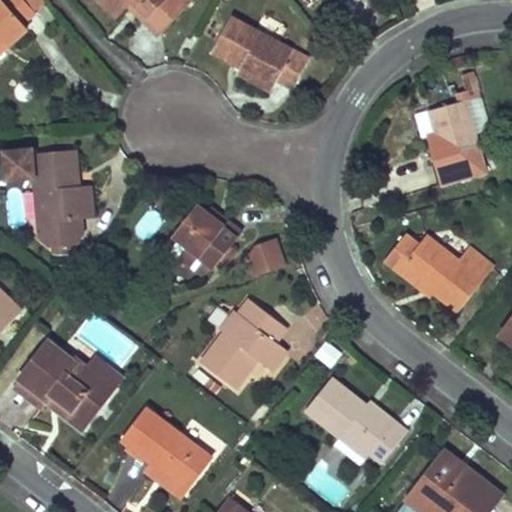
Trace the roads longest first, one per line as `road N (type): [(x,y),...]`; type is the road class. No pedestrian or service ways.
road 1 (residential): [(511,420),(381,320),(354,289),(340,260),(330,161)]
road 2 (residential): [(330,161),(355,92),(382,60),(453,20),(511,13)]
road 3 (residential): [(178,124),(330,161)]
